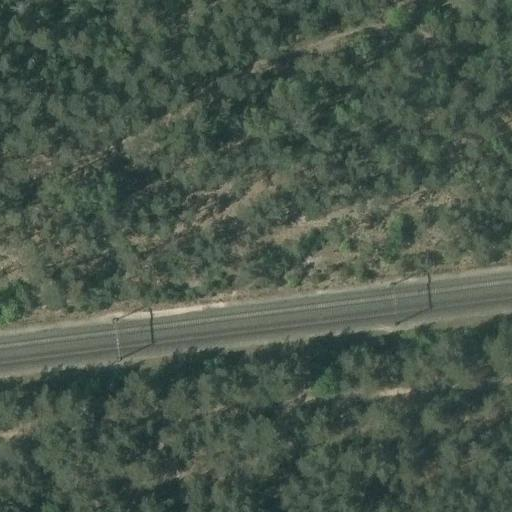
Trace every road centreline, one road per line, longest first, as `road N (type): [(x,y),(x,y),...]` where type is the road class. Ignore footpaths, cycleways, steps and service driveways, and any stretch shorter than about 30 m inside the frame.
road 1 (track): [(0,177),(54,168),(129,139),(243,75),(341,38),(417,22)]
road 2 (track): [(417,22),(511,110)]
